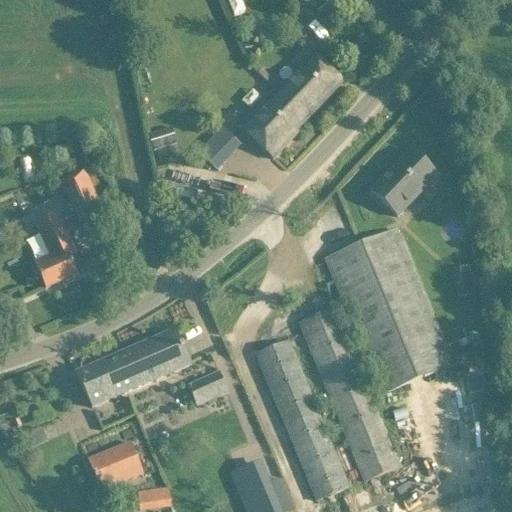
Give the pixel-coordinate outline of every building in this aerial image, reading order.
[(343,85),(314,57),(267,106),(263,101),(238,128),(272,161),(297,135),(296,133),(343,85)] [(148,136),(153,152),(177,144),(172,129),(148,136)] [(224,132),(203,151),(201,154),(214,167),(237,145),(224,132)] [(371,194),(397,219),(437,177),(411,152),(371,194)] [(105,218),(84,172),(60,182),(81,229),(105,218)] [(74,252),(63,227),(58,214),(35,224),(49,258),(34,265),(34,267),(33,272),(35,276),(39,277),(45,291),(77,276),(67,254),(74,252)] [(397,233),(325,262),(381,396),(452,367),(397,233)] [(457,295),(472,296),(473,268),(457,267),(457,295)] [(304,320),(359,484),(395,472),(340,308),(304,320)] [(75,376),(91,409),(189,367),(174,333),(75,376)] [(310,503),(345,491),(295,340),(260,352),(310,503)] [(226,395),(217,375),(203,381),(211,401),(226,395)] [(468,394),(482,392),(480,376),(466,378),(468,394)] [(143,476),(137,463),(130,444),(87,462),(95,480),(101,494),(116,487),(143,476)] [(249,491),(238,496),(245,511),(280,511),(269,483),(249,491)] [(169,492),(154,494),(137,496),(139,511),(171,508),(169,492)]
